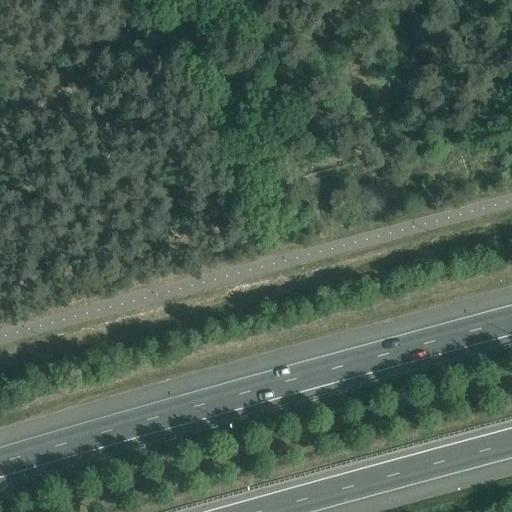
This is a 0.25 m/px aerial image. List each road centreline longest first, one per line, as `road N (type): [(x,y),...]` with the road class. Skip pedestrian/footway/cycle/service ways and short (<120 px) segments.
road 1 (motorway): [(511,316),(0,462)]
road 2 (motorway): [(264,511),(511,445)]
